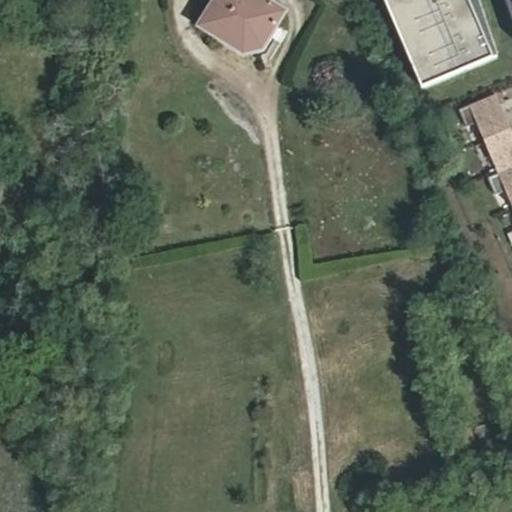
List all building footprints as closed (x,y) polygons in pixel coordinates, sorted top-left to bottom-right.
[(215,0),(200,24),(222,37),(228,30),(242,39),(257,35),(264,26),(273,32),(280,21),(265,12),(271,1),(269,0),(215,0)] [(381,0),(423,95),(498,62),(472,0),(381,0)] [(265,12),(280,21),(286,10),(271,1),(265,12)] [(228,30),(222,37),(245,51),(263,47),(273,32),(264,26),(257,35),(242,39),(228,30)] [(489,94),(452,109),(460,127),(470,122),(477,139),(503,128),(489,94)] [(511,145),(510,146),(503,128),(477,139),(491,173),(511,165),(511,145)] [(511,165),(491,173),(481,177),(488,195),(499,190),(506,207),(511,204),(511,165)] [(457,433),(463,454),(472,451),(478,449),(472,429),(457,433)] [(472,451),(463,454),(471,481),(480,478),(472,451)]
